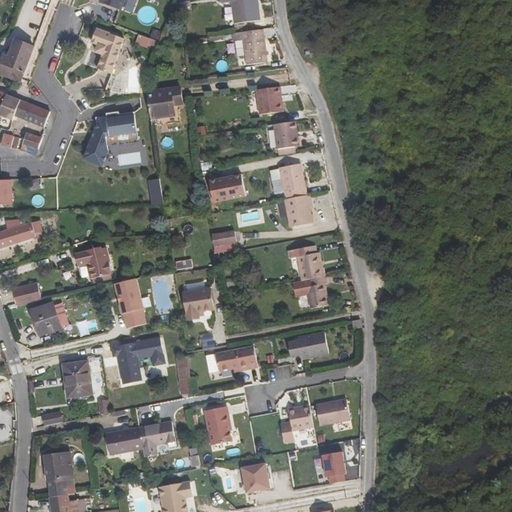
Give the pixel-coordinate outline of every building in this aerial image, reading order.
[(101,0),(100,3),(122,11),(125,0),(101,0)] [(261,21),(258,0),(222,0),(223,4),(232,2),(235,24),(261,21)] [(124,40),(96,30),(92,44),(98,47),(96,54),(103,56),(97,71),(111,76),(124,40)] [(268,63),(264,30),(243,32),(244,41),(246,56),(247,66),(268,63)] [(243,32),(234,34),(235,42),(244,41),(243,32)] [(157,48),(159,42),(150,39),(148,44),(157,48)] [(16,40),(9,58),(4,56),(0,67),(0,73),(21,82),(34,47),(16,40)] [(246,56),(244,41),(235,42),(237,57),(246,56)] [(289,112),(286,87),(262,90),(265,115),(289,112)] [(147,92),(151,119),(176,116),(174,106),(183,105),(181,88),(147,92)] [(45,128),(51,112),(7,95),(0,112),(0,115),(13,121),(15,116),(45,128)] [(103,167),(109,151),(105,145),(104,144),(107,137),(116,135),(118,143),(138,140),(134,113),(119,115),(118,112),(106,114),(106,116),(96,118),(97,127),(84,160),(103,167)] [(300,147),(296,122),(275,125),(278,150),(295,147),(300,147)] [(23,144),(39,149),(43,139),(27,133),(23,144)] [(1,146),(12,149),(14,137),(4,135),(1,146)] [(105,145),(118,143),(116,135),(107,137),(104,144),(105,145)] [(296,154),(295,147),(278,150),(279,156),(296,154)] [(306,189),(302,164),(290,167),(289,164),(285,164),(285,167),(280,168),(280,170),(286,200),(308,196),(307,189),(306,189)] [(286,200),(280,170),(272,171),(277,202),(285,200),(286,200)] [(209,181),(213,202),(246,195),(242,174),(209,181)] [(152,205),(164,204),(161,178),(150,179),(152,205)] [(30,179),(31,191),(40,190),(39,179),(30,179)] [(0,180),(0,205),(13,204),(12,180),(0,180)] [(312,216),(310,209),(308,196),(286,200),(285,200),(291,228),(314,224),(312,216)] [(0,249),(9,246),(37,238),(36,234),(43,232),(40,221),(6,231),(0,232),(0,249)] [(213,236),(215,246),(237,242),(235,232),(213,236)] [(298,257),(302,281),(326,277),(324,268),(323,268),(321,253),(317,254),(316,246),(288,251),(290,259),(298,257)] [(87,263),(91,280),(112,275),(106,248),(101,249),(101,248),(83,252),(84,254),(75,256),(78,266),(87,263)] [(177,271),(193,268),(192,260),(176,263),(177,271)] [(308,296),(311,309),(330,306),(326,285),(328,285),(326,277),(302,281),(293,283),(297,298),(308,296)] [(42,301),(38,283),(13,290),(18,307),(42,301)] [(185,293),(189,319),(201,317),(201,316),(200,312),(204,312),(214,310),(210,289),(185,293)] [(55,306),(54,304),(33,311),(41,336),(62,329),(62,327),(55,306)] [(70,324),(63,304),(55,306),(62,327),(70,324)] [(362,328),(361,320),(353,321),(354,330),(362,328)] [(299,341),(289,343),(292,357),(302,355),(303,359),(330,354),(325,333),(299,338),(299,341)] [(163,337),(112,345),(114,357),(119,356),(123,384),(144,380),(140,359),(152,357),(153,366),(167,364),(163,337)] [(241,372),(259,368),(255,347),(217,354),(220,372),(234,369),(240,368),(241,372)] [(177,360),(180,380),(190,379),(192,379),(189,358),(177,360)] [(69,398),(94,395),(89,362),(64,365),(69,398)] [(288,368),(276,368),(277,379),(289,378),(288,368)] [(192,393),(190,379),(180,380),(182,394),(192,393)] [(321,426),(351,420),(347,400),(317,405),(321,426)] [(109,401),(99,403),(101,415),(112,413),(109,401)] [(296,442),(294,431),(314,427),(310,406),(290,410),(292,422),(282,425),(285,444),(296,442)] [(228,407),(205,412),(212,446),(233,442),(231,431),(229,424),(231,424),(228,407)] [(44,416),(46,426),(64,423),(61,412),(44,416)] [(143,449),(145,458),(158,455),(156,445),(176,441),(172,422),(139,428),(143,449)] [(106,434),(111,456),(143,449),(139,428),(106,434)] [(307,430),(296,431),(297,438),(308,436),(307,430)] [(345,475),(347,474),(343,452),(324,456),(327,478),(330,477),(331,484),(346,482),(345,475)] [(75,486),(71,453),(45,456),(49,482),(50,497),(69,494),(68,487),(75,486)] [(200,455),(191,455),(192,466),(201,465),(200,455)] [(248,493),(271,489),(270,480),(269,474),(267,464),(244,469),(248,493)] [(160,488),(164,511),(189,511),(187,499),(186,494),(193,492),(191,483),(160,488)] [(78,501),(70,502),(69,494),(50,497),(52,511),(87,511),(87,506),(85,499),(78,501)]
